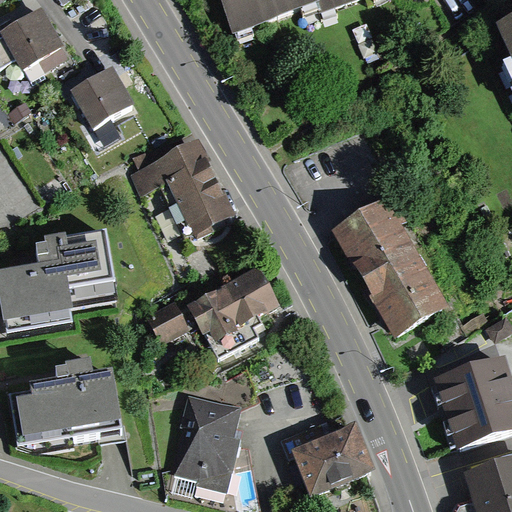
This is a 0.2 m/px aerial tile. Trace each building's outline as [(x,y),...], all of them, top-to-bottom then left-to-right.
[(220,0),(234,37),(317,8),(320,16),(365,0),(220,0)] [(3,40),(0,41),(0,71),(16,64),(22,75),(39,66),(44,75),(68,63),(63,52),(65,50),(44,12),(1,35),(3,40)] [(511,21),(502,26),(511,47),(511,21)] [(114,70),(71,94),(93,132),(136,108),(114,70)] [(26,105),(9,116),(15,126),(32,114),(26,105)] [(203,147),(136,176),(147,200),(177,187),(200,240),(237,224),(203,147)] [(334,233),(366,288),(419,258),(402,229),(406,226),(394,205),(390,208),(387,203),(334,233)] [(49,272),(0,278),(0,291),(6,340),(76,331),(71,291),(115,286),(109,236),(45,244),(49,272)] [(366,288),(396,342),(449,312),(419,258),(366,288)] [(281,311),(261,271),(190,307),(217,359),(259,338),(253,325),(281,311)] [(150,322),(163,346),(190,332),(177,308),(150,322)] [(511,323),(509,318),(487,330),(496,344),(511,334),(511,323)] [(511,371),(508,360),(437,383),(459,453),(511,435),(511,371)] [(112,381),(13,397),(21,451),(121,435),(112,381)] [(240,409),(191,398),(174,474),(199,480),(197,488),(226,494),(238,442),(233,440),(240,409)] [(353,424),(293,448),(311,496),(372,473),(353,424)] [(511,511),(511,461),(464,478),(473,507),(461,511),(459,511),(511,511)]
